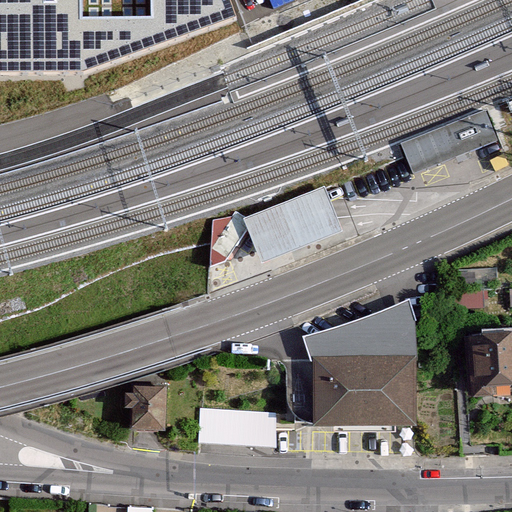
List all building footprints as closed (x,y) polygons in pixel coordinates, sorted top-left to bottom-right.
[(0,0),(0,76),(83,76),(238,20),(230,0),(0,0)] [(486,112),(402,144),(414,173),(498,141),(486,112)] [(328,187),(252,218),(246,228),(262,259),(343,227),(328,187)] [(246,228),(252,218),(238,208),(233,216),(215,219),(211,262),(228,257),(246,228)] [(511,331),(476,335),(481,391),(500,390),(499,382),(511,380),(511,331)] [(419,358),(323,360),(324,421),(420,419),(419,358)] [(165,390),(138,389),(137,426),(165,426),(165,390)] [(277,449),(278,415),(202,411),(201,446),(277,449)]
